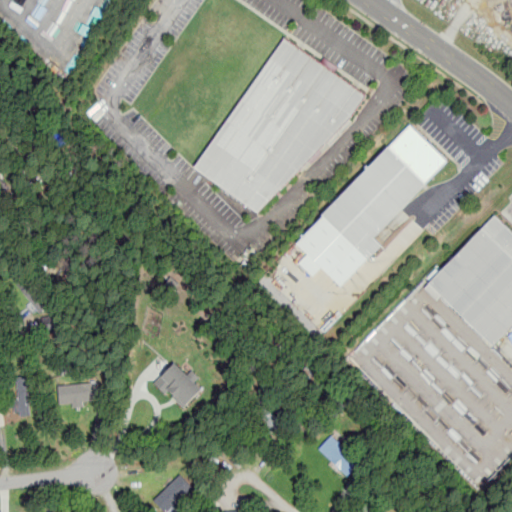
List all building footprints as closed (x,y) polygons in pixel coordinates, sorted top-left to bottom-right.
[(194,167),(259,213),(352,118),(369,95),(286,38),(194,167)] [(322,215),(368,260),(382,245),(374,238),(449,162),(410,124),(322,215)] [(492,350),(511,330),(511,232),(496,216),(427,284),(492,350)] [(52,302),(23,270),(12,280),(41,312),(52,302)] [(176,362),(156,382),(183,409),(203,389),(176,362)] [(16,416),(30,416),(30,376),(16,376),(16,416)] [(100,381),(58,385),(60,406),(102,402),(100,381)] [(254,410),(271,433),(283,424),(266,400),(254,410)] [(319,449),(347,476),(361,461),(333,434),(319,449)] [(166,511),(170,511),(195,489),(181,474),(154,499),(166,511)] [(250,511),(250,497),(241,497),(241,511),(223,511),(250,511)]
